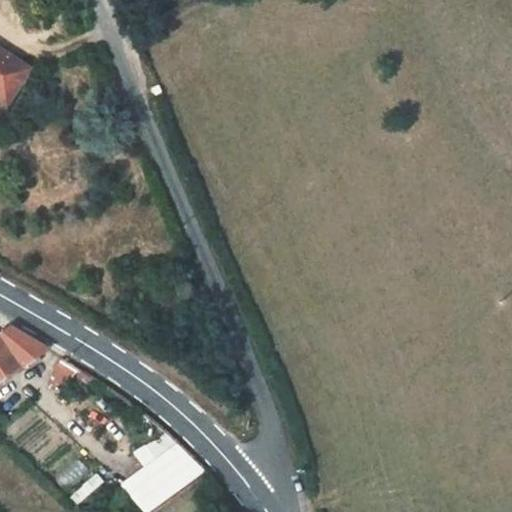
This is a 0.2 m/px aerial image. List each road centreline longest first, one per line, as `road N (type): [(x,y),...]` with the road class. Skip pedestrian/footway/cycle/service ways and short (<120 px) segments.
road 1 (residential): [(286,511),(265,385),(96,0)]
road 2 (secondary): [(280,511),(182,410),(82,335),(0,289)]
